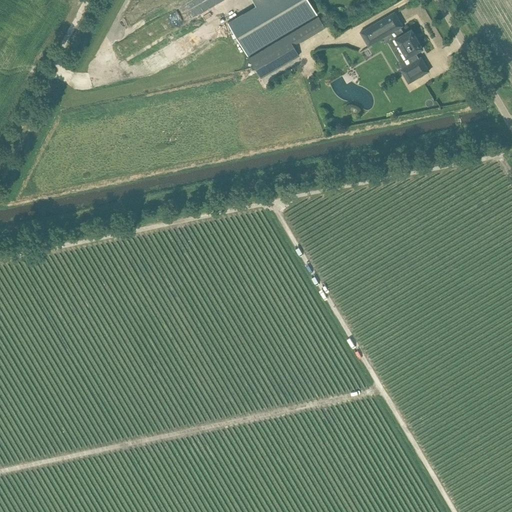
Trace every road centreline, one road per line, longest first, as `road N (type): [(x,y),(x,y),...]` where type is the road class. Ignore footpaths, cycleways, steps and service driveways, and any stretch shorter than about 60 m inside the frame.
road 1 (track): [(0,237),(511,129)]
road 2 (unclassified): [(511,125),(441,0)]
